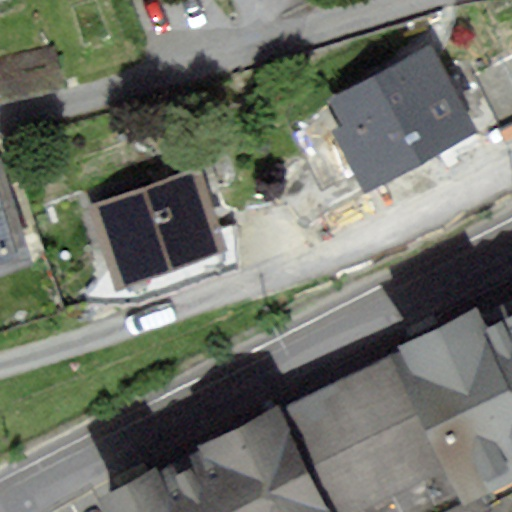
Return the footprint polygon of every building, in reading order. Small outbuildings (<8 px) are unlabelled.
[(339,128),(366,181),(472,128),(433,50),(337,98),(349,124),(339,128)] [(511,57),(480,75),(503,118),(511,113),(511,57)] [(0,171),(0,274),(34,264),(4,170),(0,171)] [(96,202),(121,282),(227,250),(203,170),(96,202)] [(287,413),(284,407),(104,496),(111,511),(452,511),(464,507),(511,482),(511,313),(486,327),(477,310),(405,346),(408,353),(287,413)]
